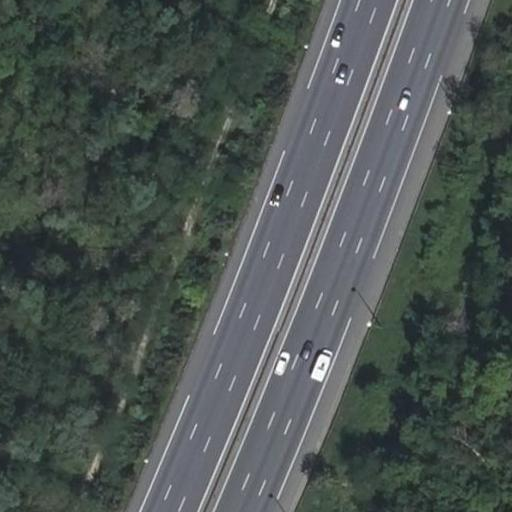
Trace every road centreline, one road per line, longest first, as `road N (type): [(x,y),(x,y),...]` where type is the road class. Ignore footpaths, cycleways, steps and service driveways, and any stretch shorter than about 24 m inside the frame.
road 1 (trunk): [(367,0),(168,511)]
road 2 (trunk): [(244,511),(438,0)]
